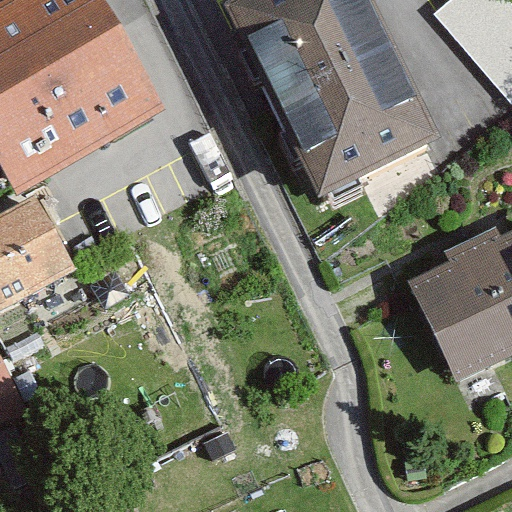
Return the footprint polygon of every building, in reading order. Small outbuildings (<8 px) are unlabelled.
[(95,0),(24,0),(0,14),(0,174),(15,200),(163,115),(95,0)] [(362,0),(267,0),(222,22),(315,216),(438,157),(362,0)] [(511,6),(506,0),(466,0),(440,24),(511,104),(511,6)] [(35,203),(0,222),(0,314),(74,274),(35,203)] [(511,245),(412,295),(465,400),(511,376),(511,245)] [(7,355),(0,357),(0,433),(35,418),(7,355)]
